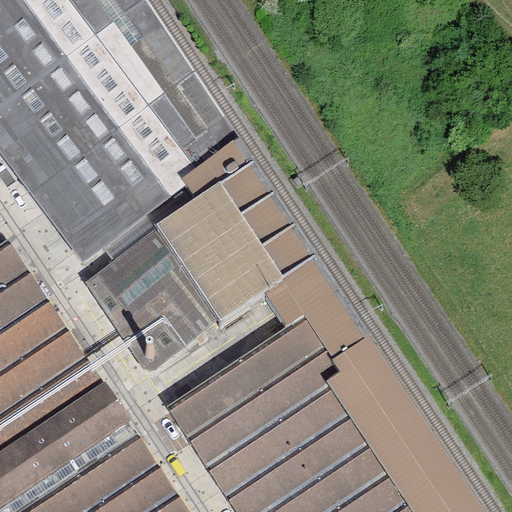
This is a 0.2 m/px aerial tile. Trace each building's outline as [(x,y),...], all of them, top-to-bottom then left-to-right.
[(151,242),(248,178),(130,0),(0,0),(0,166),(82,288),(151,242)] [(151,242),(216,341),(268,307),(295,349),(341,319),(248,178),(151,242)] [(151,242),(82,288),(147,386),(216,341),(151,242)] [(0,511),(42,511),(138,449),(1,243),(0,243),(0,511)] [(177,428),(233,511),(471,511),(341,319),(295,349),(236,388),(177,428)] [(180,511),(138,449),(42,511),(180,511)]
